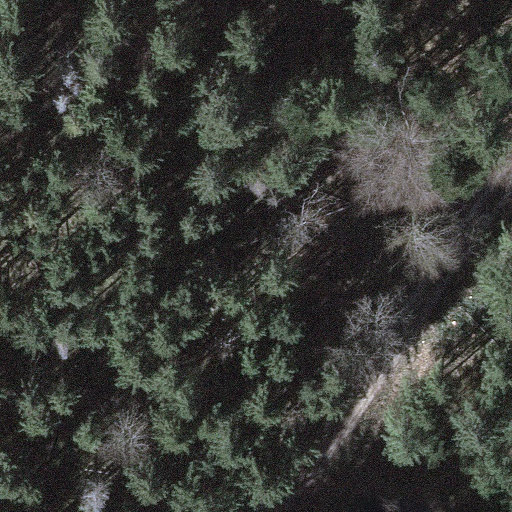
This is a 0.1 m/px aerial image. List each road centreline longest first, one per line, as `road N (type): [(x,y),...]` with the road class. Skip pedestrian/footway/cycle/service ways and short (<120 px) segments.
road 1 (track): [(252,511),(357,392),(511,166)]
road 2 (track): [(225,0),(282,77),(511,179)]
